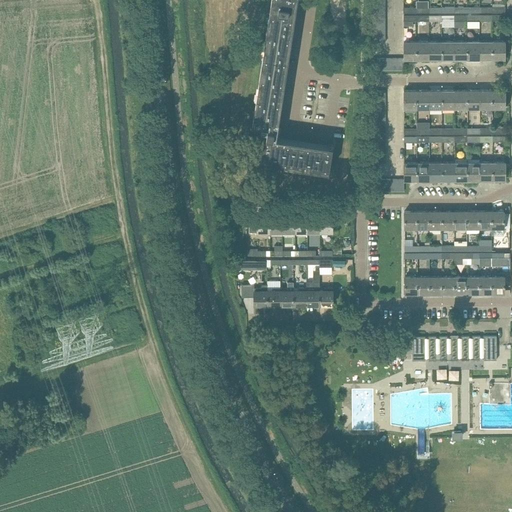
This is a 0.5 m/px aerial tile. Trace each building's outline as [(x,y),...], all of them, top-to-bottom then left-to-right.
[(295,0),(271,0),(252,124),(261,125),(261,130),(267,131),(266,139),(264,138),(260,161),(328,171),(331,147),(279,138),(280,128),(276,127),(295,0)] [(492,7),(492,13),(505,13),(505,7),(504,7),(504,4),(492,4),(492,7)] [(416,21),(416,16),(403,16),(403,26),(413,26),(413,21),(416,21)] [(403,41),(404,58),(404,59),(417,59),(417,41),(403,41)] [(429,41),(417,41),(417,59),(429,59),(429,41)] [(442,41),(429,41),(429,59),(442,59),(442,41)] [(454,41),(442,41),(442,59),(454,59),(454,41)] [(467,41),(454,41),(454,59),(467,59),(467,41)] [(479,41),(467,41),(467,59),(479,59),(479,41)] [(492,41),(479,41),(479,59),(492,59),(492,41)] [(505,41),(492,41),(492,59),(505,59),(505,41)] [(404,108),(417,108),(417,90),(404,90),(404,108)] [(417,108),(430,108),(430,90),(417,90),(417,108)] [(430,108),(442,108),(442,90),(430,90),(430,108)] [(442,90),(442,108),(442,113),(454,112),(454,108),(455,108),(454,90),(442,90)] [(467,90),(454,90),(455,108),(467,108),(467,90)] [(479,90),(467,90),(467,108),(480,108),(479,90)] [(492,90),(479,90),(480,108),(492,108),(492,90)] [(505,90),(492,90),(492,108),(505,108),(505,90)] [(454,159),(454,162),(455,180),(467,180),(467,162),(467,159),(454,159)] [(404,162),(404,179),(404,180),(417,180),(417,162),(404,162)] [(430,162),(417,162),(417,180),(430,180),(430,162)] [(442,162),(430,162),(430,180),(442,180),(442,162)] [(454,162),(442,162),(442,180),(455,180),(454,162)] [(480,162),(467,162),(467,180),(480,180),(480,162)] [(493,162),(480,162),(480,180),(493,180),(493,162)] [(505,162),(493,162),(493,180),(505,180),(505,162)] [(404,228),(417,228),(417,211),(404,211),(404,228)] [(417,228),(429,228),(429,211),(417,211),(417,228)] [(429,228),(442,228),(442,211),(429,211),(429,228)] [(442,228),(454,228),(454,211),(442,211),(442,228)] [(454,228),(466,228),(466,211),(454,211),(454,228)] [(466,211),(466,228),(466,233),(479,233),(479,228),(479,211),(466,211)] [(491,211),(479,211),(479,228),(491,227),(491,211)] [(504,211),(491,211),(491,227),(504,227),(504,211)] [(332,215),(320,216),(320,232),(332,232),(332,215)] [(270,232),(270,216),(257,216),(257,217),(249,217),(249,232),(270,232)] [(282,216),(270,216),(270,232),(282,232),(282,216)] [(295,216),(282,216),(282,232),(295,232),(295,216)] [(307,216),(295,216),(295,232),(307,232),(307,216)] [(320,216),(307,216),(307,232),(320,232),(320,216)] [(454,242),(454,246),(454,251),(466,251),(466,245),(466,242),(454,242)] [(306,260),(306,264),(306,270),(319,270),(319,267),(319,259),(306,260)] [(417,293),(417,276),(404,277),(404,293),(417,293)] [(429,276),(417,276),(417,293),(429,293),(429,276)] [(442,276),(429,276),(429,293),(442,293),(442,276)] [(454,276),(442,276),(442,293),(454,293),(454,276)] [(467,276),(454,276),(454,293),(467,293),(467,276)] [(479,276),(467,276),(467,293),(479,293),(479,276)] [(492,276),(479,276),(479,293),(492,293),(492,276)] [(504,276),(492,276),(492,293),(504,293),(504,276)] [(280,288),(280,305),(293,305),(293,287),(293,282),(287,282),(287,288),(280,288)] [(268,305),(268,286),(267,286),(267,285),(261,285),(261,288),(254,288),(254,305),(268,305)] [(272,286),(268,286),(268,305),(280,305),(280,288),(272,288),(272,286)] [(299,288),(293,287),(293,305),(306,305),(306,287),(299,288)] [(319,287),(306,287),(306,305),(319,305),(319,290),(319,287)] [(324,290),(319,290),(319,305),(333,304),(333,287),(324,287),(324,290)] [(496,360),(496,345),(496,336),(483,336),(483,337),(480,337),(480,336),(472,336),(472,337),(469,337),(469,336),(461,336),(461,337),(447,338),(447,336),(439,336),(439,338),(436,338),(436,336),(428,337),(428,338),(425,338),(425,337),(412,337),(412,361),(496,360)]
